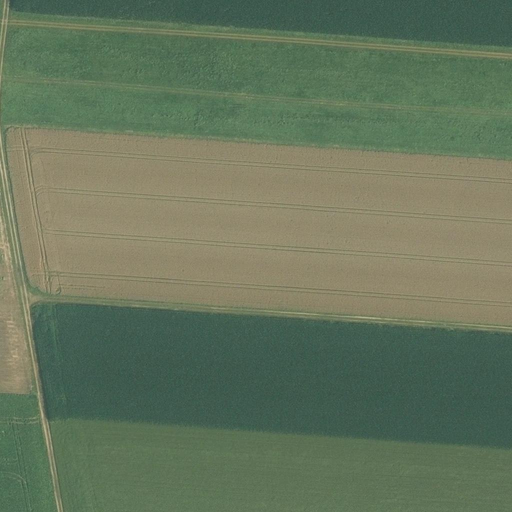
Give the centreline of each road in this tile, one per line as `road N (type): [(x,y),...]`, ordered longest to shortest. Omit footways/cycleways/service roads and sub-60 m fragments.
road 1 (track): [(511,327),(25,298)]
road 2 (track): [(61,511),(25,298)]
road 3 (track): [(25,298),(0,144)]
